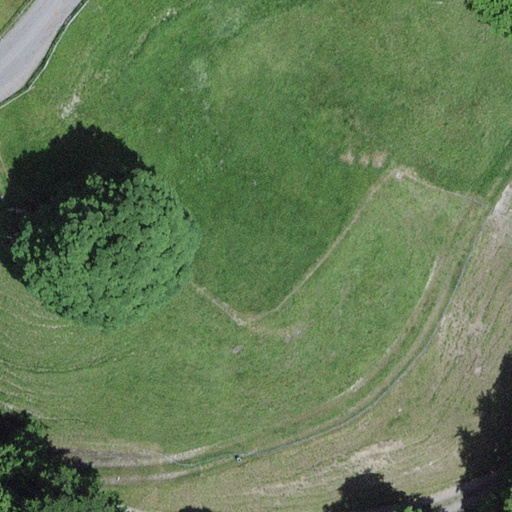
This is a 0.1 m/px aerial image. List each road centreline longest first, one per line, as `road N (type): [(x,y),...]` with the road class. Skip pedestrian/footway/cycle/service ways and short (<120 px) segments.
road 1 (track): [(511,153),(395,365),(316,425),(147,474),(35,468),(25,483)]
road 2 (track): [(403,511),(511,459)]
